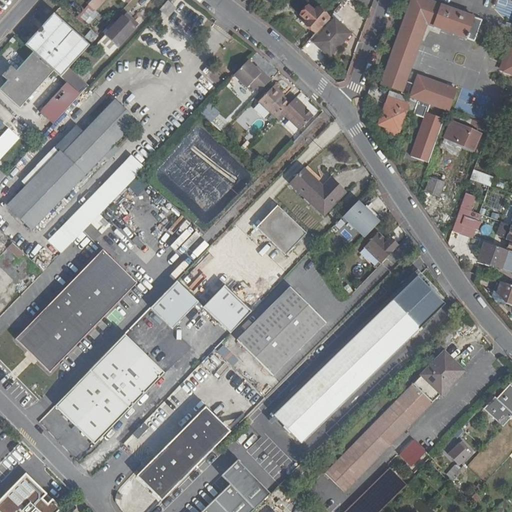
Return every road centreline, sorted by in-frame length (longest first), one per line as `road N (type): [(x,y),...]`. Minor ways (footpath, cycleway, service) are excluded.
road 1 (residential): [(345,108),(442,258),(511,346)]
road 2 (residential): [(219,0),(345,108)]
road 3 (residential): [(97,496),(0,400)]
